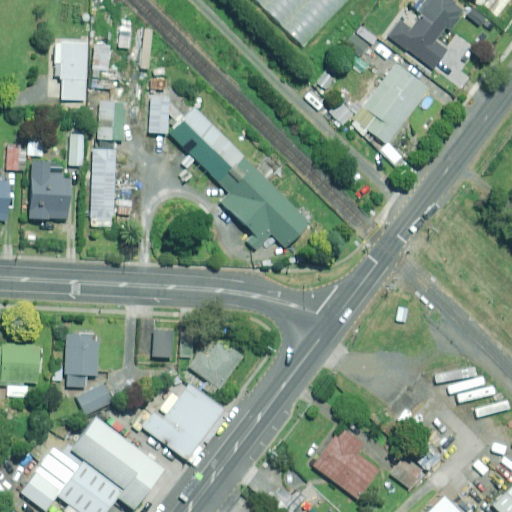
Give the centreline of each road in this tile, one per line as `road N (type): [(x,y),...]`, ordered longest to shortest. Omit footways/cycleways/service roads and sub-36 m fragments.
road 1 (tertiary): [(328,325),(231,292),(0,277)]
road 2 (tertiary): [(328,325),(511,84)]
road 3 (tertiary): [(184,511),(328,325)]
